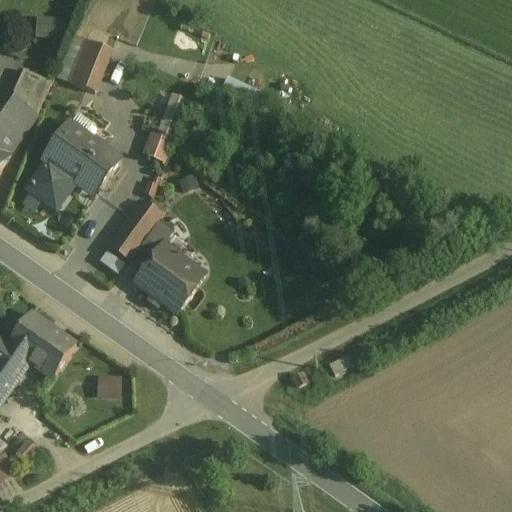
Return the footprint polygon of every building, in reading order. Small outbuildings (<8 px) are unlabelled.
[(44,44),(44,26),(13,27),(14,45),(44,44)] [(99,61),(58,45),(42,83),(51,87),(83,100),(99,61)] [(42,83),(24,75),(11,102),(37,121),(51,87),(42,83)] [(218,102),(266,123),(277,99),(229,78),(218,102)] [(0,94),(0,154),(9,161),(26,136),(37,121),(11,102),(0,94)] [(166,118),(157,140),(171,145),(180,123),(166,118)] [(120,167),(68,129),(59,143),(63,146),(48,168),(76,188),(81,181),(101,195),(120,167)] [(0,154),(0,174),(9,162),(9,161),(0,154)] [(167,214),(152,203),(148,209),(162,220),(167,214)] [(148,209),(143,205),(109,252),(129,266),(138,255),(158,227),(162,220),(148,209)] [(172,238),(158,227),(138,255),(152,265),(159,256),(172,238)] [(159,256),(152,265),(136,288),(178,318),(205,281),(175,260),(171,265),(159,256)] [(31,318),(9,350),(0,344),(0,411),(30,368),(53,384),(76,350),(31,318)] [(349,359),(329,370),(334,380),(354,370),(349,359)] [(302,379),(294,383),(298,391),(306,388),(302,379)] [(99,380),(99,402),(122,403),(123,381),(99,380)] [(24,463),(39,453),(32,442),(17,452),(24,463)] [(7,454),(0,457),(0,485),(18,477),(7,454)]
